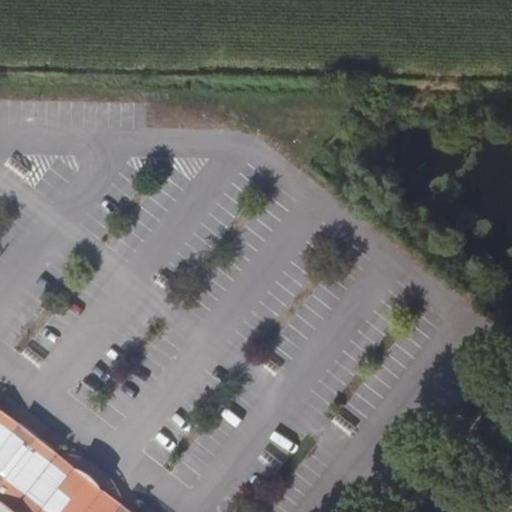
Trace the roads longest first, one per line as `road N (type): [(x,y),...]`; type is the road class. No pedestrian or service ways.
road 1 (unknown): [(0,148),(62,214),(357,454)]
road 2 (secondary): [(429,511),(511,409)]
